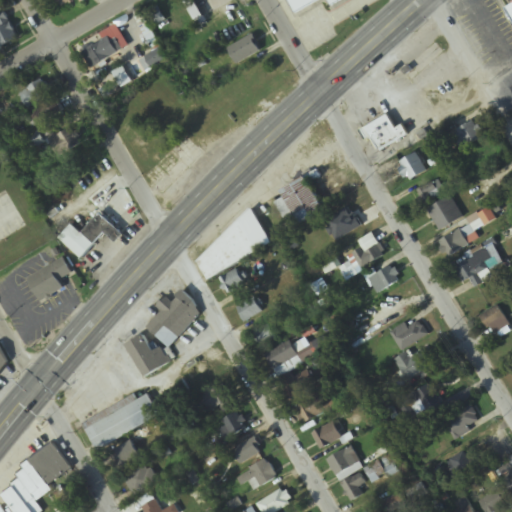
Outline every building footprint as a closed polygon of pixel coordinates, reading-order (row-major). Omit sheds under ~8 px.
[(80,0),(56,0),(63,11),(80,0)] [(187,4),(199,26),(206,22),(194,0),(187,4)] [(288,0),(296,14),(321,0),(329,0),(332,5),(341,0),(288,0)] [(0,49),(19,40),(7,17),(0,19),(0,49)] [(92,69),(123,51),(113,35),(83,53),(92,69)] [(229,50),(239,66),(261,52),(252,36),(229,50)] [(162,56),(149,63),(153,70),(166,62),(162,56)] [(21,95),(30,109),(54,93),(44,79),(21,95)] [(252,107),(238,91),(199,128),(213,143),(252,107)] [(63,112),(56,99),(28,116),(35,129),(63,112)] [(397,130),(389,116),(362,132),(367,140),(371,137),(380,153),(409,136),(403,126),(397,130)] [(483,138),(473,122),(453,136),(464,151),(483,138)] [(82,147),(75,129),(50,139),(57,157),(82,147)] [(398,164),(408,183),(428,173),(418,154),(398,164)] [(326,210),(306,178),(282,193),(286,199),(278,204),(294,230),(326,210)] [(417,190),(422,205),(446,198),(442,183),(417,190)] [(439,231),(464,221),(454,198),(429,209),(439,231)] [(208,279),(290,235),(286,226),(268,236),(258,217),(252,211),(199,263),(208,279)] [(60,240),(82,260),(107,234),(117,244),(124,236),(101,215),(83,235),(73,226),(60,240)] [(440,243),(449,258),(480,241),(472,225),(440,243)] [(356,258),(340,271),(349,282),(387,254),(378,242),(356,258)] [(465,284),(472,281),(476,289),(508,272),(494,246),(456,266),(465,284)] [(66,291),(62,281),(73,276),(67,260),(28,277),(40,303),(66,291)] [(393,266),(368,280),(377,296),(402,281),(393,266)] [(247,284),(239,270),(220,281),(228,295),(247,284)] [(169,349),(204,313),(183,293),(173,304),(167,298),(157,308),(162,313),(148,329),(169,349)] [(238,308),(245,323),(266,312),(259,297),(238,308)] [(509,324),(499,307),(481,318),(492,335),(509,324)] [(429,334),(420,322),(411,330),(406,324),(391,335),(405,353),(429,334)] [(280,338),(272,324),(254,335),(262,349),(280,338)] [(154,353),(144,336),(127,346),(146,379),(171,364),(162,348),(154,353)] [(303,363),(290,341),(266,356),(280,377),(303,363)] [(0,349),(0,384),(16,377),(2,348),(0,349)] [(408,354),(396,362),(409,382),(435,365),(425,351),(412,359),(408,354)] [(305,392),(316,386),(308,371),(283,386),(294,406),(308,398),(305,392)] [(222,409),(223,414),(235,410),(227,387),(202,395),(209,413),(222,409)] [(136,398),(84,424),(98,451),(161,419),(149,396),(138,402),(136,398)] [(306,405),(316,420),(329,411),(318,396),(306,405)] [(480,418),(464,406),(447,428),(463,440),(480,418)] [(246,431),(239,414),(223,421),(231,438),(246,431)] [(343,440),(335,423),(313,435),(322,451),(343,440)] [(242,466),(261,454),(252,440),(233,453),(242,466)] [(107,455),(116,473),(142,460),(133,442),(107,455)] [(3,493),(15,511),(36,511),(41,509),(35,502),(75,475),(55,444),(21,467),(27,477),(3,493)] [(480,502),(486,511),(501,511),(511,505),(511,503),(511,502),(511,467),(509,462),(497,470),(506,485),(480,502)] [(160,485),(148,464),(124,477),(136,498),(160,485)] [(242,486),(252,483),(253,489),(276,483),(272,465),(239,472),(242,486)] [(371,491),(361,475),(342,486),(352,502),(371,491)] [(414,503),(428,496),(423,486),(409,492),(414,503)] [(262,511),(280,511),(294,503),(285,489),(258,506),(262,511)] [(61,508),(57,509),(57,511),(74,511),(71,490),(58,492),(61,508)] [(456,511),(475,511),(467,498),(453,506),(456,511)] [(141,510),(141,511),(178,511),(175,506),(165,511),(163,511),(156,501),(141,510)] [(395,511),(401,508),(398,502),(392,506),(395,511)]
